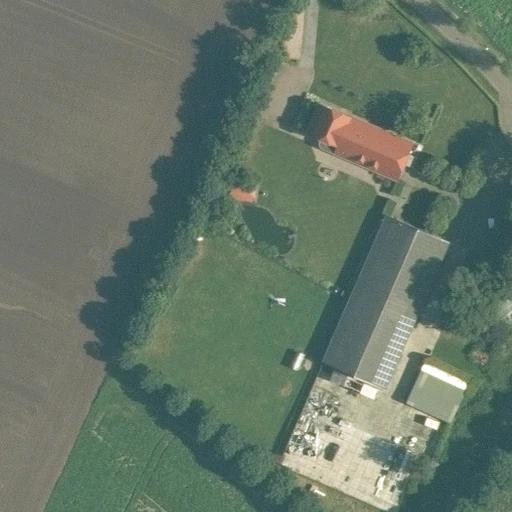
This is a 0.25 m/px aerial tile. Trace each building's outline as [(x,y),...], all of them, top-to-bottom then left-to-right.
[(320,104),(312,123),(307,135),(322,141),(319,148),(398,181),(414,144),(320,104)] [(226,198),(253,202),(256,186),(241,184),(241,182),(228,181),(226,198)] [(323,363),(386,390),(449,243),(387,216),(323,363)] [(429,365),(429,363),(423,360),(418,372),(420,373),(407,403),(449,422),(467,382),(429,365)] [(391,475),(378,511),(392,511),(404,480),(391,475)]
